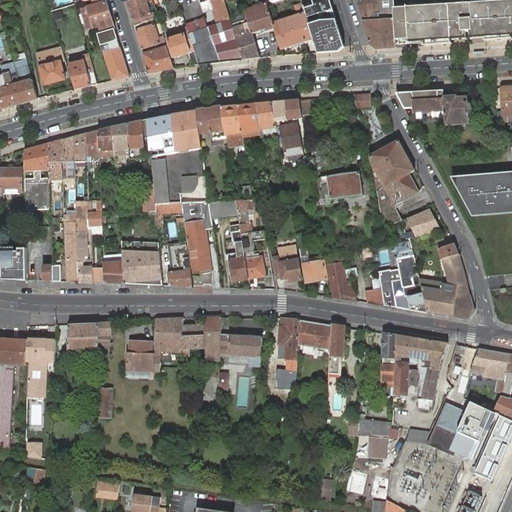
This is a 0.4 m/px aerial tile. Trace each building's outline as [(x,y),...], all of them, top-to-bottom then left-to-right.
[(153,20),(159,18),(157,13),(151,14),(147,2),(153,0),(152,0),(131,0),(127,1),(133,20),(136,19),(138,25),(148,21),(153,20)] [(193,32),(190,34),(200,65),(244,60),(235,33),(233,26),(231,19),(224,0),(209,0),(200,3),(204,13),(214,10),(216,14),(219,23),(207,28),(207,27),(194,32),(193,32)] [(301,0),(302,4),(306,14),(308,21),(317,18),(321,30),(312,33),(314,39),(317,49),(350,47),(338,9),(335,0),(301,0)] [(371,45),(377,50),(397,48),(397,44),(396,21),(395,9),(394,0),(356,0),(363,22),(371,45)] [(394,0),(395,9),(406,8),(405,0),(394,0)] [(511,1),(486,3),(484,0),(483,0),(450,0),(450,3),(448,6),(420,7),(416,8),(409,8),(406,8),(395,9),(396,21),(397,44),(411,43),(417,42),(422,42),(424,42),(425,45),(454,43),(453,34),(484,32),(485,41),(511,38),(511,1)] [(115,29),(106,2),(82,9),(85,18),(85,21),(87,25),(88,30),(101,26),(102,29),(97,30),(98,34),(115,29)] [(246,12),(248,21),(253,34),(256,33),(262,31),(265,30),(266,32),(275,30),(274,24),(267,5),(263,6),(262,4),(254,7),(255,9),(246,12)] [(274,24),(275,30),(282,50),(314,39),(312,33),(308,21),(306,14),(302,4),(296,6),(299,16),(274,24)] [(142,49),(164,43),(166,42),(164,36),(162,37),(159,38),(155,25),(150,27),(148,23),(148,21),(138,25),(135,26),(136,31),(142,49)] [(235,33),(244,60),(260,58),(253,34),(248,21),(235,25),(238,33),(235,33)] [(167,31),(166,32),(167,34),(187,27),(186,24),(167,30),(167,31)] [(189,54),(193,66),(200,65),(190,34),(187,27),(167,34),(168,40),(174,58),(189,54)] [(115,29),(98,34),(100,41),(102,46),(119,40),(118,38),(117,36),(115,29)] [(453,34),(454,43),(485,41),(484,32),(453,34)] [(166,48),(144,54),(150,73),(174,69),(168,47),(166,42),(164,43),(166,48)] [(61,62),(66,61),(62,48),(38,54),(40,59),(42,67),(47,84),(65,79),(61,62)] [(113,81),(130,77),(121,48),(104,53),(113,81)] [(92,86),(98,84),(95,72),(90,55),(84,56),(86,61),(70,65),(76,90),(92,86)] [(13,107),(26,103),(20,83),(18,77),(11,79),(10,74),(8,68),(6,59),(0,60),(4,73),(4,75),(6,81),(7,87),(13,107)] [(16,69),(22,67),(23,70),(30,68),(28,59),(15,63),(16,66),(16,69)] [(26,103),(39,99),(33,79),(32,74),(30,68),(23,70),(22,67),(16,69),(18,77),(20,83),(26,103)] [(0,109),(0,110),(13,107),(7,87),(6,81),(0,82),(0,109)] [(508,117),(511,116),(511,85),(502,86),(504,122),(508,122),(508,117)] [(397,94),(405,109),(415,108),(415,113),(445,111),(445,97),(444,90),(413,92),(397,93),(397,94)] [(371,95),(355,96),(358,108),(372,106),(371,95)] [(445,111),(446,126),(460,125),(466,125),(469,125),(468,114),(471,112),(471,105),(468,103),(457,103),(457,98),(457,97),(445,97),(445,111)] [(300,100),(285,101),(288,120),(302,119),(300,100)] [(285,101),(273,102),(276,122),(288,120),(285,101)] [(310,101),(301,102),(303,114),(311,113),(310,101)] [(273,102),(256,104),(260,130),(261,135),(264,134),(264,129),(277,127),(276,122),(273,102)] [(256,104),(240,105),(244,132),(244,137),(249,136),(252,136),(261,135),(260,130),(256,104)] [(240,105),(223,107),(226,130),(226,134),(227,136),(229,147),(245,145),(244,137),(244,132),(240,105)] [(198,111),(201,134),(209,132),(213,132),(214,138),(221,137),(224,137),(227,136),(226,134),(226,130),(223,107),(198,111)] [(177,152),(203,148),(201,134),(198,111),(173,115),(177,152)] [(152,157),(177,152),(173,115),(148,120),(150,134),(152,157)] [(144,135),(150,134),(148,120),(144,121),(129,124),(130,148),(130,150),(130,155),(131,159),(138,159),(143,158),(146,158),(145,148),(144,135)] [(130,148),(129,124),(114,127),(115,151),(115,156),(121,155),(124,155),(130,155),(130,150),(130,148)] [(285,149),(291,148),(292,148),(297,147),(300,147),(300,149),(300,150),(303,149),(302,146),(299,125),(287,127),(281,128),(285,149)] [(114,127),(99,130),(100,151),(100,156),(107,156),(109,156),(115,156),(115,151),(114,127)] [(99,130),(87,134),(88,162),(91,162),(91,160),(91,156),(98,156),(100,156),(100,151),(99,130)] [(87,134),(74,137),(75,162),(88,162),(87,134)] [(74,137),(62,140),(63,163),(63,172),(69,172),(69,177),(76,177),(76,167),(75,162),(74,137)] [(62,140),(50,143),(51,171),(51,179),(51,181),(51,186),(51,192),(55,192),(55,181),(64,181),(63,172),(63,163),(62,140)] [(415,170),(399,140),(370,156),(372,164),(375,169),(376,171),(384,166),(386,169),(388,167),(391,171),(379,177),(385,187),(409,174),(415,170)] [(50,143),(25,150),(26,172),(34,171),(35,179),(26,179),(26,183),(26,204),(27,211),(52,210),(51,192),(51,186),(51,181),(51,179),(42,179),(42,171),(51,171),(50,143)] [(152,160),(153,168),(167,166),(166,159),(152,160)] [(153,168),(154,175),(168,174),(167,166),(153,168)] [(379,191),(385,187),(379,177),(391,171),(388,167),(386,169),(384,166),(376,171),(375,169),(373,170),(378,191),(379,191)] [(23,167),(1,168),(1,192),(1,200),(1,202),(5,202),(5,192),(5,188),(20,188),(21,192),(24,192),(23,167)] [(331,193),(332,200),(363,195),(360,172),(328,177),(322,178),(325,194),(326,194),(331,193)] [(511,173),(453,178),(473,215),(511,212),(510,204),(511,203),(511,173)] [(154,175),(155,182),(169,181),(168,174),(154,175)] [(419,193),(409,174),(385,187),(379,191),(385,224),(385,229),(403,220),(399,213),(396,208),(404,204),(403,202),(406,199),(408,199),(419,193)] [(197,176),(183,177),(184,193),(194,193),(198,185),(197,176)] [(155,188),(155,190),(169,188),(169,181),(155,182),(155,188)] [(156,197),(170,196),(169,188),(155,190),(155,195),(156,197)] [(145,195),(145,212),(156,211),(155,195),(145,195)] [(165,204),(171,204),(170,196),(156,197),(156,205),(165,204)] [(87,201),(77,201),(77,211),(77,216),(77,223),(77,230),(88,230),(88,225),(103,225),(102,215),(103,200),(97,201),(98,213),(87,214),(87,201)] [(253,200),(236,201),(239,214),(240,225),(242,233),(252,231),(250,219),(254,219),(254,215),(254,210),(265,209),(263,200),(253,200)] [(236,201),(210,202),(212,218),(239,214),(236,201)] [(212,218),(210,202),(195,202),(182,203),(183,203),(183,207),(184,211),(184,212),(185,223),(204,220),(205,230),(214,229),(212,218)] [(441,231),(430,210),(420,215),(410,219),(416,233),(412,234),(412,235),(399,238),(400,241),(402,241),(408,239),(418,238),(418,237),(441,231)] [(204,220),(185,223),(188,243),(192,270),(194,286),(204,286),(204,285),(213,286),(213,272),(211,272),(207,243),(205,230),(204,220)] [(67,223),(66,223),(68,279),(79,279),(77,230),(77,223),(67,223)] [(88,225),(88,230),(92,230),(92,235),(103,235),(103,225),(88,225)] [(242,233),(240,225),(232,227),(234,241),(236,248),(238,248),(238,253),(239,259),(230,261),(232,273),(233,282),(249,279),(244,247),(242,233)] [(88,230),(77,230),(79,279),(79,282),(94,283),(93,268),(93,267),(83,267),(83,257),(93,257),(92,230),(88,230)] [(244,247),(249,279),(266,276),(263,256),(252,258),(249,241),(254,240),(252,231),(242,233),(244,247)] [(305,234),(297,236),(301,254),(301,258),(309,257),(305,234)] [(390,245),(391,251),(405,248),(403,241),(390,245)] [(169,273),(171,286),(194,287),(194,286),(192,270),(188,243),(169,245),(172,267),(168,268),(169,273)] [(459,255),(455,243),(439,249),(443,260),(459,255)] [(2,249),(3,280),(28,281),(28,274),(27,248),(2,249)] [(161,251),(123,249),(124,282),(164,279),(161,251)] [(105,267),(105,283),(124,284),(124,282),(123,259),(123,254),(104,256),(105,264),(105,267)] [(279,257),(273,258),(276,279),(283,278),(283,280),(291,279),(291,282),(303,280),(299,260),(298,254),(279,257)] [(475,313),(459,255),(443,260),(450,284),(450,286),(448,285),(447,291),(443,290),(444,283),(425,280),(420,279),(423,292),(428,313),(469,320),(475,313)] [(309,257),(301,258),(303,264),(322,261),(321,256),(309,258),(309,257)] [(327,259),(334,298),(350,300),(357,302),(353,282),(347,283),(342,256),(327,259)] [(417,267),(415,256),(398,260),(398,261),(399,265),(400,269),(401,274),(407,297),(413,295),(423,292),(420,279),(419,274),(417,267)] [(322,261),(303,264),(305,280),(305,283),(327,279),(324,261),(322,261)] [(44,281),(53,282),(53,265),(44,266),(44,281)] [(53,265),(53,282),(61,282),(61,265),(53,265)] [(105,267),(93,267),(94,283),(105,283),(105,267)] [(356,268),(346,269),(347,277),(357,277),(356,268)] [(372,289),(370,302),(385,304),(385,306),(411,310),(401,274),(400,269),(379,272),(383,291),(372,289)] [(411,310),(428,313),(423,292),(413,295),(407,297),(411,310)] [(204,346),(204,358),(224,360),(224,356),(229,356),(231,359),(238,359),(239,357),(239,354),(261,356),(262,337),(222,334),(222,317),(205,318),(205,326),(204,346)] [(300,320),(288,318),(288,329),(281,329),(280,346),(287,346),(287,360),(288,360),(287,380),(286,380),(286,388),(296,388),(299,346),(300,320)] [(155,353),(154,372),(161,372),(161,350),(182,350),(183,326),(183,319),(156,320),(155,353)] [(332,325),(300,320),(299,346),(331,351),(332,325)] [(99,323),(99,345),(102,345),(101,361),(108,361),(111,322),(99,323)] [(68,351),(98,350),(99,345),(99,323),(69,324),(68,351)] [(331,351),(329,374),(338,374),(340,357),(343,357),(345,327),(332,325),(331,351)] [(183,326),(182,350),(182,357),(189,357),(189,346),(204,346),(205,326),(183,326)] [(396,336),(384,334),(382,386),(395,386),(398,353),(396,336)] [(398,353),(395,386),(394,396),(397,397),(397,394),(418,397),(417,409),(431,411),(437,379),(441,361),(447,344),(396,336),(398,353)] [(0,337),(0,453),(14,455),(19,362),(28,362),(29,345),(29,339),(0,337)] [(56,340),(29,339),(28,362),(27,397),(47,397),(48,362),(55,362),(56,340)] [(150,372),(150,379),(154,378),(154,372),(155,353),(152,353),(152,342),(130,341),(130,353),(127,352),(126,371),(150,372)] [(511,355),(480,349),(472,365),(470,374),(495,378),(495,380),(497,381),(495,392),(501,393),(511,355)] [(511,355),(501,393),(508,395),(511,396),(511,355)] [(219,373),(219,390),(227,391),(228,373),(219,373)] [(102,389),(101,417),(111,417),(113,389),(102,389)] [(501,398),(495,413),(511,420),(511,401),(509,400),(508,400),(501,398)] [(511,420),(495,413),(470,402),(465,412),(456,433),(506,454),(511,439),(511,420)] [(465,412),(447,404),(438,424),(456,433),(465,412)] [(54,417),(54,440),(64,440),(64,417),(54,417)] [(358,435),(359,423),(352,422),(351,435),(358,435)] [(364,422),(364,436),(388,436),(388,423),(381,423),(381,424),(373,424),(373,422),(364,422)] [(456,433),(438,424),(429,445),(450,454),(451,451),(475,462),(473,465),(496,475),(506,454),(456,433)] [(426,443),(427,430),(409,429),(408,442),(426,443)] [(372,438),(371,450),(384,456),(386,439),(372,438)] [(26,442),(26,457),(44,459),(45,442),(26,442)] [(43,479),(44,469),(28,468),(27,478),(43,479)] [(47,475),(43,502),(60,505),(64,478),(47,475)] [(473,511),(489,482),(477,476),(458,511),(473,511)] [(322,479),(318,501),(331,503),(335,481),(322,479)] [(122,498),(124,486),(103,483),(101,495),(122,498)] [(156,495),(138,492),(134,511),(161,511),(163,505),(155,504),(156,495)] [(164,496),(156,495),(155,504),(163,505),(164,496)] [(387,500),(385,511),(403,511),(405,510),(387,500)]
